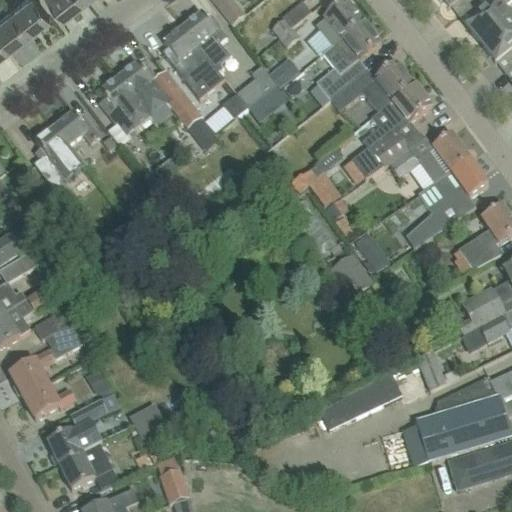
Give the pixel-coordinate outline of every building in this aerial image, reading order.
[(36,0),(23,0),(11,10),(29,32),(50,16),(37,1),(36,0)] [(51,0),(64,16),(83,0),(51,0)] [(232,29),(245,18),(229,0),(213,0),(210,2),(232,29)] [(441,0),(449,9),(461,0),(462,0),(469,9),(480,0),(441,0)] [(503,11),(511,3),(511,0),(480,0),(469,9),(465,12),(474,23),(466,30),(481,48),(511,23),(503,11)] [(316,31),(332,51),(363,26),(345,5),(323,22),(324,24),(316,31)] [(271,33),(279,42),(291,33),(311,17),(302,6),(282,22),(283,23),(271,33)] [(0,18),(0,37),(8,48),(29,32),(11,10),(0,18)] [(220,33),(221,32),(212,20),(207,23),(202,17),(183,32),(211,67),(210,67),(218,77),(224,72),(221,69),(230,61),(220,48),(227,43),(220,33)] [(511,70),(511,69),(511,22),(511,23),(481,48),(495,66),(503,60),(511,70)] [(322,110),(329,104),(330,106),(364,79),(354,68),(358,65),(359,65),(380,48),(363,26),(332,51),(322,59),(333,73),(316,87),(318,89),(310,95),(322,110)] [(183,32),(163,47),(169,53),(164,57),(200,103),(224,85),(218,77),(210,67),(211,67),(183,32)] [(291,33),(279,42),(280,43),(287,52),(299,42),(291,33)] [(0,54),(8,48),(0,37),(0,54)] [(276,74),(269,80),(276,90),(279,94),(299,78),(288,64),(276,74)] [(147,70),(142,73),(137,67),(118,82),(150,122),(166,109),(169,113),(170,111),(187,132),(202,121),(193,107),(192,107),(186,100),(177,89),(176,89),(166,76),(157,82),(147,70)] [(377,117),(413,89),(395,67),(380,79),(374,84),(369,77),(365,81),(364,79),(330,106),(337,114),(360,95),(377,117)] [(254,83),(236,98),(238,101),(248,112),(276,90),(269,80),(261,71),(250,79),(254,83)] [(118,82),(99,97),(104,103),(99,107),(116,129),(108,135),(121,151),(130,144),(126,139),(132,134),(137,140),(153,127),(150,122),(118,82)] [(371,180),(384,171),(409,153),(396,138),(431,110),(413,89),(377,117),(370,122),(384,139),(350,164),(357,173),(347,181),(355,191),(371,179),(371,180)] [(276,90),(248,112),(259,127),(288,105),(279,94),(276,90)] [(248,112),(238,101),(227,110),(237,121),(248,112)] [(90,148),(100,141),(83,120),(78,123),(73,117),(54,132),(68,150),(83,139),(90,148)] [(40,164),(33,170),(56,200),(64,194),(58,186),(63,182),(65,185),(84,170),(68,150),(54,132),(35,147),(40,153),(35,157),(40,164)] [(450,177),(470,163),(451,138),(415,164),(409,156),(389,170),(398,183),(419,168),(434,189),(450,177)] [(109,141),(103,146),(110,155),(116,150),(109,141)] [(294,183),(290,186),(298,197),(308,190),(323,211),(341,199),(325,177),(324,175),(343,160),(335,151),(316,167),(317,168),(294,183)] [(488,189),(470,163),(450,177),(434,189),(445,204),(428,215),(431,219),(406,241),(414,254),(475,212),(469,202),(488,189)] [(387,176),(384,171),(371,180),(375,185),(387,176)] [(0,203),(10,196),(0,184),(0,203)] [(340,202),(325,213),(333,225),(348,215),(340,202)] [(136,209),(128,216),(136,226),(144,220),(136,209)] [(488,235),(452,258),(456,263),(453,265),(462,278),(472,273),(473,275),(500,260),(494,250),(497,248),(498,249),(502,247),(511,240),(511,225),(502,209),(480,223),(488,235)] [(345,241),(354,234),(344,220),(334,227),(345,241)] [(0,269),(23,254),(11,237),(0,244),(0,269)] [(332,273),(329,275),(351,304),(373,287),(352,258),(350,259),(340,245),(329,254),(334,260),(326,265),(332,273)] [(437,255),(431,247),(419,256),(425,264),(437,255)] [(378,253),(366,262),(376,277),(389,268),(378,253)] [(24,277),(37,269),(30,257),(16,265),(24,277)] [(475,334),(481,331),(511,313),(511,268),(502,274),(508,285),(491,295),(490,293),(462,308),(469,322),(475,334)] [(432,295),(440,290),(432,278),(424,283),(432,295)] [(0,321),(27,304),(21,295),(15,299),(6,285),(0,289),(0,321)] [(27,304),(0,321),(0,354),(30,335),(23,323),(56,301),(49,290),(27,304)] [(511,313),(481,331),(489,346),(504,337),(511,333),(511,313)] [(62,333),(61,332),(54,321),(34,331),(41,344),(45,342),(46,343),(62,333)] [(469,322),(457,328),(464,340),(475,334),(469,322)] [(33,365),(28,369),(10,378),(22,401),(47,387),(40,373),(54,365),(53,364),(83,348),(71,326),(61,332),(62,333),(46,343),(51,353),(48,355),(32,363),(33,365)] [(430,395),(445,388),(459,381),(454,372),(441,379),(432,357),(418,365),(430,395)] [(103,403),(114,398),(113,397),(112,397),(109,391),(98,373),(85,380),(96,399),(99,397),(103,403)] [(511,374),(494,383),(506,423),(511,419),(511,374)] [(345,402),(355,423),(402,400),(392,379),(345,402)] [(511,441),(506,423),(494,383),(490,385),(489,381),(438,407),(442,419),(416,426),(428,466),(511,441)] [(35,424),(52,414),(58,411),(60,413),(76,405),(70,395),(56,403),(47,387),(22,401),(35,424)] [(107,418),(121,412),(114,398),(103,403),(70,420),(75,431),(71,434),(65,437),(47,446),(59,470),(100,450),(103,448),(92,425),(107,418)] [(140,436),(127,442),(132,454),(146,449),(140,436)] [(100,450),(59,470),(71,495),(95,483),(112,474),(100,450)] [(462,460),(447,464),(456,496),(471,491),(462,460)] [(197,473),(197,476),(198,493),(247,490),(246,471),(197,473)] [(159,481),(169,509),(190,501),(180,473),(159,481)] [(127,511),(138,507),(132,494),(100,508),(90,511),(127,511)]
